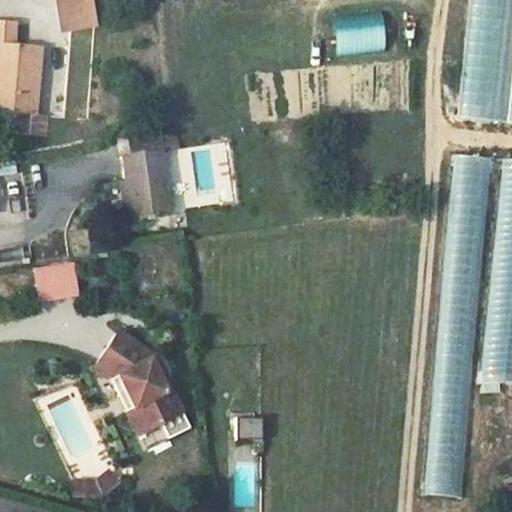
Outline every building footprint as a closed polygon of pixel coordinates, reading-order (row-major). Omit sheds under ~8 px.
[(90,0),(57,0),(62,29),(94,24),(90,0)] [(511,0),(470,0),(459,125),(511,129),(511,0)] [(335,16),(337,52),(387,49),(385,13),(335,16)] [(0,110),(4,114),(29,116),(35,50),(9,48),(12,24),(0,22),(0,110)] [(33,113),(29,133),(44,136),(48,116),(33,113)] [(130,134),(132,148),(171,145),(170,131),(130,134)] [(164,146),(119,152),(123,180),(129,219),(173,213),(164,146)] [(511,209),(511,152),(504,153),(502,210),(511,209)] [(456,183),(488,182),(486,155),(455,156),(456,183)] [(123,180),(116,181),(122,220),(129,219),(123,180)] [(76,265),(34,267),(36,299),(78,297),(76,265)] [(485,387),(511,386),(511,322),(484,322),(485,387)] [(179,410),(147,352),(117,331),(91,370),(103,378),(134,435),(179,410)] [(434,359),(428,492),(461,494),(468,361),(434,359)] [(262,441),(262,418),(234,418),(235,441),(262,441)] [(101,497),(119,482),(108,468),(95,479),(72,479),(72,497),(101,497)] [(237,503),(255,503),(256,474),(237,473),(237,503)]
